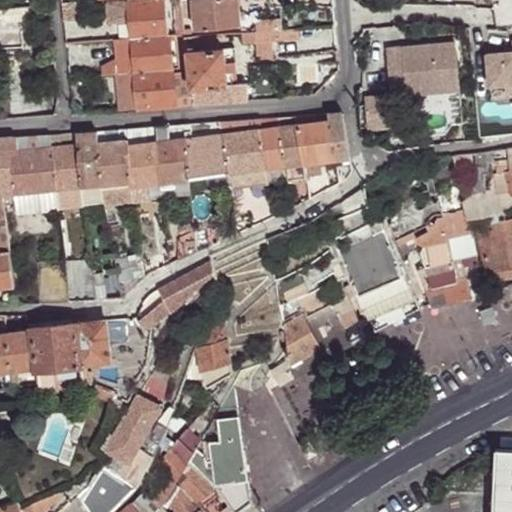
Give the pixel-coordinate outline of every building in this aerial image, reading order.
[(130,20),(131,39),(169,36),(165,0),(110,5),(111,21),(130,20)] [(183,18),(181,0),(173,0),(177,35),(184,35),(184,26),(183,18)] [(196,17),(193,0),(185,0),(181,0),(183,18),(196,17)] [(240,25),(237,0),(193,0),(196,17),(197,29),(240,25)] [(62,3),(64,21),(79,19),(78,1),(62,3)] [(185,38),(193,37),(192,26),(184,26),(184,35),(185,38)] [(309,40),(308,29),(257,33),(257,40),(258,58),(272,58),(271,42),(309,40)] [(257,40),(257,33),(242,33),(243,41),(257,40)] [(186,53),(185,38),(184,35),(177,35),(180,69),(189,68),(188,52),(186,53)] [(123,74),(124,74),(172,70),(169,36),(131,39),(133,56),(121,56),(123,74)] [(196,52),(195,36),(193,37),(185,38),(186,53),(188,52),(196,52)] [(204,52),(203,36),(195,36),(196,52),(204,52)] [(131,39),(119,39),(121,56),(133,56),(131,39)] [(457,44),(387,51),(392,99),(393,108),(410,106),(409,97),(461,91),(457,44)] [(226,85),(237,84),(235,49),(224,50),(226,83),(226,85)] [(211,85),(226,83),(224,50),(218,50),(204,52),(196,52),(188,52),(189,68),(191,86),(211,85)] [(511,82),(511,50),(488,53),(491,85),(507,83),(511,82)] [(192,104),(191,86),(189,68),(180,69),(183,98),(175,99),(176,106),(192,104)] [(138,109),(176,106),(175,99),(172,70),(124,74),(124,87),(136,86),(138,109)] [(294,73),(283,73),(284,91),(295,90),(294,73)] [(213,103),(248,100),(246,83),(237,84),(226,85),(226,83),(211,85),(213,103)] [(213,103),(211,85),(191,86),(192,104),(213,103)] [(136,86),(124,87),(126,110),(138,109),(136,86)] [(396,130),(393,108),(392,99),(367,101),(370,133),(396,130)] [(343,113),(328,115),(329,120),(336,158),(351,156),(343,113)] [(328,115),(296,117),(297,125),(329,120),(328,115)] [(296,117),(280,118),(281,127),(297,125),(296,117)] [(280,118),(260,120),(261,130),(281,127),(280,118)] [(247,120),(221,123),(223,135),(261,130),(260,120),(247,120)] [(329,120),(297,125),(304,162),(316,160),(336,158),(329,120)] [(185,125),(187,138),(188,178),(204,176),(230,172),(223,135),(221,123),(185,125)] [(159,127),(159,142),(187,138),(185,125),(159,127)] [(297,125),(281,127),(287,165),(289,179),(307,176),(304,162),(297,125)] [(128,140),(129,146),(130,181),(130,186),(160,182),(159,142),(159,127),(128,130),(128,140)] [(281,127),(261,130),(268,167),(270,181),(289,179),(287,165),(281,127)] [(128,130),(98,133),(99,143),(128,140),(128,130)] [(261,130),(223,135),(230,172),(268,167),(261,130)] [(98,133),(78,134),(82,186),(102,184),(99,143),(98,133)] [(52,136),(52,148),(55,189),(57,207),(84,205),(82,186),(78,134),(52,136)] [(52,136),(17,139),(18,152),(52,148),(52,136)] [(187,138),(159,142),(160,182),(188,178),(187,138)] [(17,139),(0,139),(0,175),(2,189),(3,194),(32,192),(55,189),(52,148),(18,152),(17,139)] [(128,140),(99,143),(102,184),(130,181),(129,146),(128,140)] [(351,156),(336,158),(338,167),(352,164),(351,156)] [(316,160),(304,162),(307,176),(308,182),(322,178),(316,160)] [(268,167),(230,172),(232,187),(270,181),(268,167)] [(232,187),(230,172),(204,176),(205,186),(212,190),(232,187)] [(130,181),(102,184),(106,206),(117,205),(133,204),(130,186),(130,181)] [(160,182),(130,186),(133,204),(140,203),(148,201),(162,199),(161,190),(160,182)] [(102,184),(82,186),(84,205),(84,207),(106,206),(102,184)] [(511,198),(511,188),(510,189),(510,186),(490,191),(491,200),(499,205),(509,202),(511,198)] [(57,207),(55,189),(32,192),(35,213),(57,211),(57,207)] [(412,192),(411,193),(416,201),(423,197),(418,189),(412,192)] [(32,192),(3,194),(6,216),(35,213),(32,192)] [(416,201),(411,193),(383,217),(395,240),(429,224),(422,210),(416,201)] [(140,203),(133,204),(136,221),(142,220),(140,203)] [(117,205),(106,206),(110,228),(121,225),(117,205)] [(432,307),(477,296),(474,285),(457,210),(438,214),(416,254),(430,285),(423,289),(432,307)] [(0,250),(10,249),(6,218),(0,218),(0,250)] [(488,270),(511,263),(511,218),(478,227),(488,270)] [(212,224),(196,230),(199,251),(215,244),(212,224)] [(404,274),(403,271),(383,229),(338,249),(359,294),(404,274)] [(199,251),(196,230),(180,239),(183,258),(199,251)] [(10,250),(10,249),(0,250),(0,287),(15,285),(12,265),(10,250)] [(22,251),(10,250),(12,265),(25,259),(22,251)] [(141,255),(115,259),(121,298),(123,297),(145,278),(142,262),(141,255)] [(90,257),(64,259),(69,302),(95,300),(90,257)] [(69,302),(64,259),(35,261),(40,303),(69,302)] [(212,259),(163,287),(169,297),(175,307),(214,267),(212,259)] [(156,260),(142,262),(145,278),(150,273),(157,270),(156,260)] [(511,276),(511,263),(488,270),(491,281),(511,276)] [(299,270),(279,279),(284,288),(303,279),(299,270)] [(104,271),(93,273),(97,300),(108,299),(104,271)] [(404,274),(359,294),(363,305),(409,285),(404,274)] [(415,298),(409,285),(363,305),(369,318),(415,298)] [(314,291),(303,296),(308,307),(319,301),(314,291)] [(157,324),(175,307),(169,297),(149,316),(157,324)] [(340,298),(309,313),(318,327),(346,311),(346,309),(340,298)] [(369,318),(376,332),(397,322),(420,310),(417,301),(415,298),(369,318)] [(319,342),(327,357),(365,338),(352,307),(346,309),(346,311),(318,327),(315,328),(322,340),(319,342)] [(140,311),(137,317),(144,319),(146,313),(140,311)] [(307,314),(303,315),(319,342),(322,340),(315,328),(318,327),(309,313),(307,314)] [(289,359),(293,378),(327,357),(319,342),(303,315),(284,325),(289,359)] [(107,320),(77,323),(81,364),(111,360),(110,350),(107,320)] [(81,364),(77,323),(34,328),(34,331),(38,368),(81,364)] [(225,329),(202,331),(185,377),(201,382),(200,372),(199,350),(227,339),(225,329)] [(38,368),(34,331),(7,333),(11,371),(19,370),(38,368)] [(0,372),(11,371),(7,333),(0,334),(0,372)] [(229,349),(227,339),(199,350),(200,372),(231,362),(229,349)] [(182,368),(189,348),(178,344),(172,365),(182,368)] [(280,386),(293,378),(289,359),(271,372),(280,386)] [(232,370),(231,362),(200,372),(206,389),(232,373),(232,370)] [(13,387),(22,386),(19,370),(11,371),(13,387)] [(129,401),(135,391),(83,375),(83,380),(89,382),(116,391),(114,397),(117,398),(125,401),(125,399),(129,401)] [(139,394),(162,403),(168,382),(150,376),(139,394)] [(116,400),(117,398),(114,397),(116,391),(89,382),(87,389),(116,400)] [(0,396),(34,393),(33,385),(22,386),(13,387),(0,388),(0,396)] [(248,479),(238,409),(234,389),(227,402),(209,432),(219,435),(220,441),(210,443),(210,447),(213,466),(214,471),(216,485),(248,479)] [(164,405),(162,403),(139,394),(130,410),(155,421),(163,413),(164,405)] [(110,419),(114,421),(122,406),(117,404),(110,419)] [(108,451),(112,454),(127,460),(133,463),(148,434),(155,421),(130,410),(128,409),(116,435),(108,451)] [(110,419),(105,430),(109,432),(114,421),(110,419)] [(148,469),(168,427),(159,423),(152,436),(148,434),(133,463),(141,467),(148,469)] [(200,428),(196,425),(188,434),(192,436),(200,428)] [(101,449),(108,451),(116,435),(109,432),(101,449)] [(192,436),(188,434),(179,444),(158,469),(180,482),(191,463),(195,456),(197,453),(202,445),(192,436)] [(511,511),(511,446),(495,446),(492,511),(511,511)] [(209,467),(213,466),(210,447),(205,449),(207,467),(209,467)] [(103,466),(118,475),(127,460),(112,454),(103,466)] [(207,467),(195,456),(191,463),(202,474),(203,473),(207,467)] [(123,478),(137,486),(139,480),(134,478),(141,467),(133,463),(127,460),(118,475),(123,478)] [(191,463),(180,482),(179,483),(195,504),(217,488),(217,487),(215,485),(202,474),(191,463)] [(111,511),(137,486),(123,478),(118,475),(103,466),(99,474),(88,490),(78,498),(89,511),(111,511)] [(180,482),(158,469),(145,491),(168,503),(179,483),(180,482)] [(202,474),(215,485),(216,485),(214,471),(209,472),(203,473),(202,474)] [(239,511),(252,503),(248,479),(216,485),(215,485),(217,487),(217,488),(225,498),(234,511),(239,511)] [(201,511),(195,504),(179,483),(168,503),(170,505),(175,511),(201,511)] [(227,511),(220,502),(225,498),(217,488),(195,504),(201,511),(227,511)] [(157,511),(168,503),(145,491),(129,505),(134,511),(157,511)] [(61,511),(89,511),(78,498),(61,511)] [(44,499),(32,504),(34,511),(39,511),(47,505),(44,499)]
